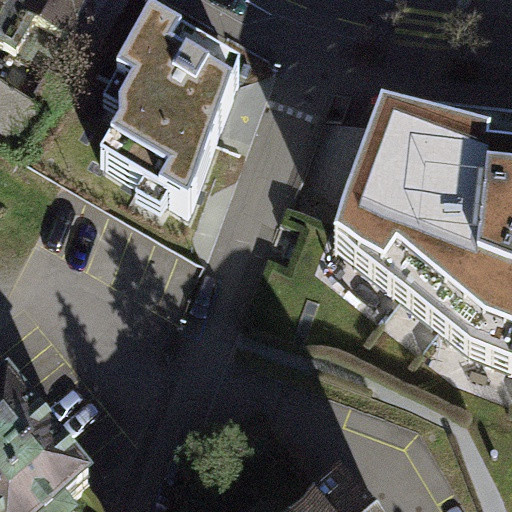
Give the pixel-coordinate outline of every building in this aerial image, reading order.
[(0,0),(0,55),(7,60),(23,33),(66,58),(99,0),(0,0)] [(212,111),(246,51),(168,7),(126,81),(141,89),(204,125),(212,111)] [(0,143),(16,153),(39,113),(0,89),(0,143)] [(204,125),(141,89),(91,177),(175,224),(233,123),(212,111),(204,125)] [(511,140),(383,125),(339,255),(468,363),(511,378),(511,140)] [(75,511),(93,499),(8,388),(0,393),(0,511),(75,511)] [(350,511),(344,503),(333,511),(331,511),(350,511)]
